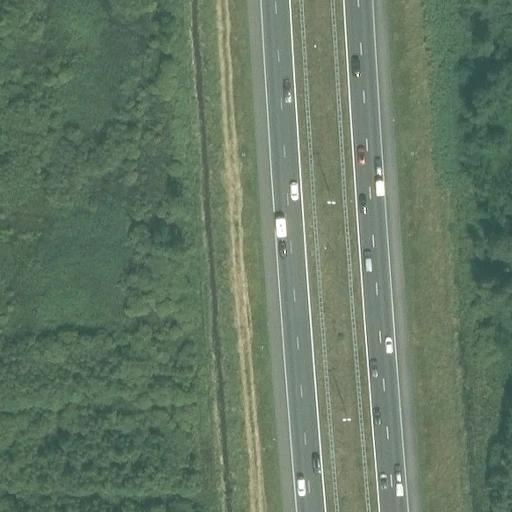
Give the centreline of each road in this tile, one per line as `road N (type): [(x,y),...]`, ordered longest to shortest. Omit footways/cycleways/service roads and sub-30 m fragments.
road 1 (motorway): [(272,0),(308,511)]
road 2 (motorway): [(395,511),(360,0)]
